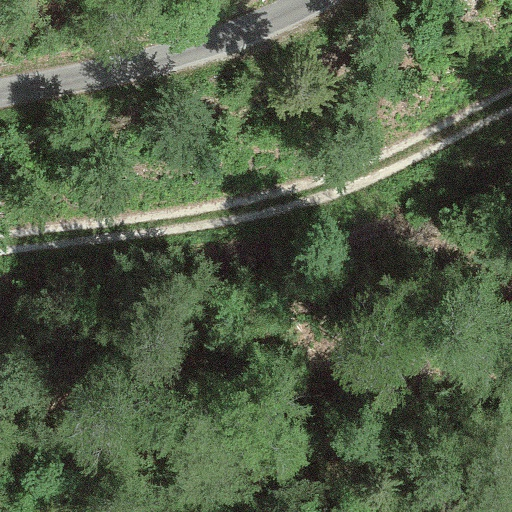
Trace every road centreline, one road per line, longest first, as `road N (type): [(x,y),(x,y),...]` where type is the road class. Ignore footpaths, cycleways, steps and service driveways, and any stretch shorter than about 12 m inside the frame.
road 1 (track): [(0,245),(218,216),(320,191),(511,97)]
road 2 (unclassified): [(0,93),(230,37),(302,0)]
